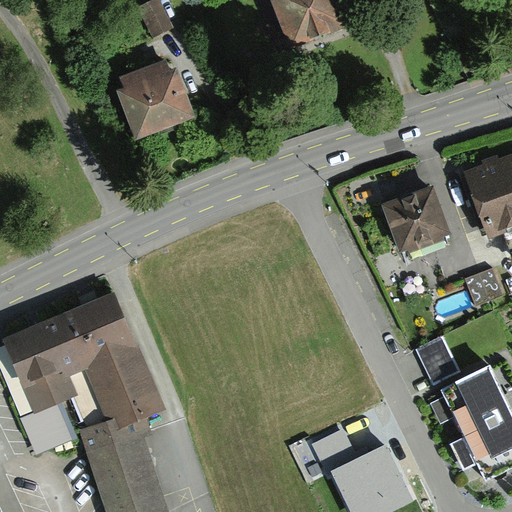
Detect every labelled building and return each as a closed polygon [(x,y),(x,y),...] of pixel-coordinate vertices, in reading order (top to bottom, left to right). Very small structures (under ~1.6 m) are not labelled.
[(151,35),(168,26),(153,0),(137,0),(134,2),(151,35)] [(343,0),(271,0),(290,46),(352,21),(343,0)] [(110,84),(130,135),(184,115),(165,64),(158,67),(154,55),(114,70),(118,81),(110,84)] [(511,154),(461,176),(484,230),(496,225),(509,257),(511,256),(511,154)] [(398,257),(444,239),(423,187),(378,204),(398,257)] [(488,268),(460,279),(469,304),(497,293),(488,268)] [(168,511),(143,435),(151,432),(144,413),(163,405),(118,292),(6,337),(35,411),(74,395),(86,424),(77,427),(106,511),(168,511)] [(436,385),(463,372),(446,336),(418,350),(436,385)] [(481,478),(511,463),(511,416),(487,366),(438,391),(481,478)]
